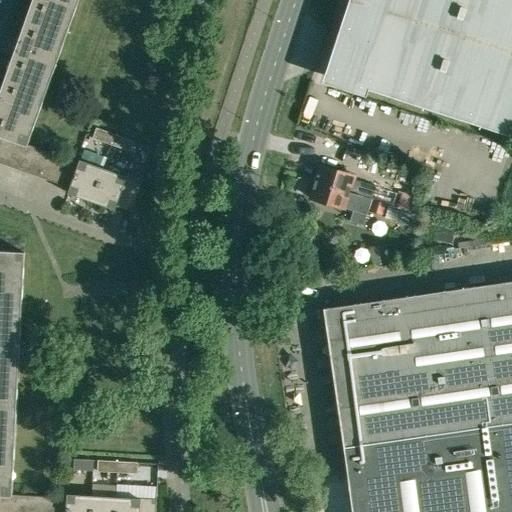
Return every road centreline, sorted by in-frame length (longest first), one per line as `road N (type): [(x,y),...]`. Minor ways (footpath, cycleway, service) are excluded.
road 1 (secondary): [(238,349),(241,186),(295,0)]
road 2 (secondary): [(274,511),(238,349)]
road 3 (secondary): [(238,349),(257,511)]
road 4 (unclassified): [(138,242),(0,197)]
